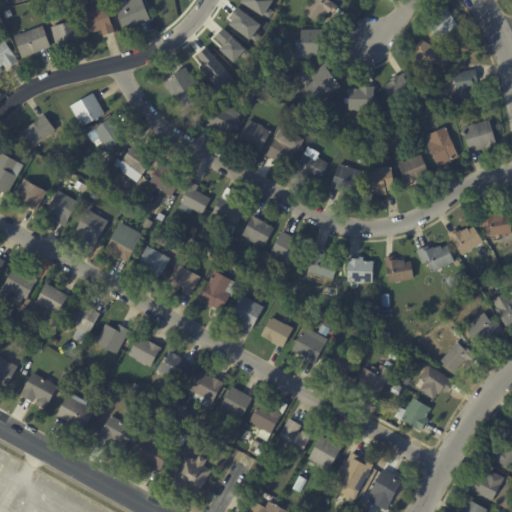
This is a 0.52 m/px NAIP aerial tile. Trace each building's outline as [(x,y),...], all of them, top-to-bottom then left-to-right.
[(144,0),(153,19),(126,31),(113,1),(115,0),(144,0)] [(241,0),(240,2),(262,16),(263,15),(268,18),(272,11),(267,8),(272,0),(241,0)] [(338,13),(325,30),(305,15),(311,6),(305,1),(305,0),(331,0),(341,8),(338,13)] [(117,32),(105,36),(103,30),(91,34),(82,9),(107,1),(117,32)] [(464,26),(449,37),(436,18),(446,10),(445,8),(449,5),(464,26)] [(236,7),(229,17),(232,19),(229,24),(249,39),(250,39),(255,42),(259,36),(254,33),(261,25),(236,7)] [(5,12),(10,10),(13,16),(7,18),(5,12)] [(81,41),(60,47),(54,27),(77,20),(83,40),(81,41)] [(50,47),(23,57),(16,36),(44,25),(52,46),(50,47)] [(250,54),(245,59),(240,55),(233,62),(219,49),(223,45),(214,37),(222,28),(250,54)] [(322,31),(322,37),(321,37),(321,50),(324,50),(324,57),(302,56),(303,30),(322,30),(322,31)] [(17,62),(0,73),(0,43),(6,39),(20,61),(17,62)] [(448,57),(444,65),(436,61),(431,72),(416,65),(420,57),(418,56),(421,50),(418,49),(424,39),(443,50),(441,54),(448,57)] [(206,48),(197,55),(205,65),(201,69),(215,86),(228,75),(206,48)] [(328,64),(341,80),(339,81),(343,85),(319,106),(306,90),(315,82),(311,77),(328,63),(328,64)] [(197,84),(192,87),(199,98),(183,108),(166,83),(176,76),(175,74),(190,65),(200,81),(197,84)] [(479,76),(480,83),(475,84),(476,89),(475,89),(476,97),(459,99),(455,72),(478,69),(479,76)] [(392,79),(400,75),(401,76),(408,72),(419,91),(396,105),(384,86),(393,81),(392,79)] [(373,85),(376,85),(376,109),(364,109),(363,111),(358,111),(358,109),(350,108),(351,87),(361,88),(361,84),(367,84),(367,85),(373,85)] [(252,88),(258,91),(255,97),(248,94),(252,88)] [(97,94),(108,113),(85,127),(73,106),(96,93),(97,94)] [(221,129),(209,122),(221,101),(243,113),(230,134),(221,129)] [(399,127),(391,116),(395,113),(398,116),(401,113),(407,120),(402,124),(403,124),(399,127)] [(36,146),(25,131),(31,126),(32,127),(41,120),(41,119),(47,114),(58,129),(36,146)] [(118,121),(129,136),(110,150),(105,142),(98,148),(88,135),(115,116),(118,121)] [(314,123),(311,128),(299,122),(303,116),(315,121),(314,123)] [(263,151),(242,137),(253,119),(260,124),(261,122),(266,126),(266,127),(274,132),(263,151)] [(488,147),(472,152),(464,128),(473,125),(472,124),(476,123),(476,124),(491,119),(499,143),(488,147)] [(293,129),(307,137),(301,149),(278,136),(285,124),(293,129)] [(457,161),(441,169),(429,144),(432,142),(429,135),(447,127),(462,159),(457,161)] [(83,132),(87,138),(78,144),(74,139),(83,132)] [(279,162),(268,156),(277,138),(299,150),(290,168),(279,162)] [(21,145),(29,150),(26,154),(19,149),(21,145)] [(139,148),(156,161),(140,182),(119,167),(135,146),(139,148)] [(7,193),(0,189),(0,159),(3,154),(8,156),(12,149),(27,158),(23,165),(26,167),(10,195),(7,193)] [(312,152),(312,151),(317,154),(317,155),(331,163),(321,180),(305,170),(303,173),(296,169),(308,149),(312,152)] [(104,152),(111,160),(104,166),(97,158),(104,152)] [(419,182),(409,186),(400,166),(408,162),(408,161),(414,158),(415,160),(425,155),(434,175),(419,182)] [(341,191),(333,188),(341,163),(364,170),(356,196),(341,191)] [(169,168),(185,178),(174,196),(151,183),(162,164),(169,168)] [(395,189),(394,189),(394,191),(377,195),(372,170),(393,165),(398,188),(395,189)] [(50,191),(40,206),(18,192),(27,177),(50,191)] [(199,185),(200,185),(197,190),(214,199),(205,215),(194,209),(191,215),(181,209),(183,204),(182,203),(186,195),(184,194),(191,180),(199,185)] [(79,201),(66,225),(58,220),(62,214),(50,207),(60,190),(79,201)] [(223,198),(246,210),(238,227),(214,215),(222,197),(223,198)] [(98,213),(112,220),(102,239),(81,228),(90,209),(98,213)] [(131,211),(137,215),(133,221),(128,217),(131,211)] [(511,232),(490,236),(488,225),(483,226),(481,215),(498,212),(498,214),(505,213),(506,216),(511,215),(511,232)] [(263,220),(267,223),(266,223),(276,229),(266,247),(258,243),(257,245),(251,241),(252,239),(244,235),(254,216),(263,220)] [(146,227),(144,226),(148,219),(154,224),(150,230),(146,227)] [(139,231),(145,234),(130,261),(107,248),(122,221),(139,231)] [(195,226),(200,229),(197,234),(192,231),(195,226)] [(486,242),(462,256),(449,235),(458,229),(460,232),(464,230),(464,231),(470,228),(471,229),(477,226),(486,242)] [(294,236),(304,241),(292,265),(272,254),(283,231),(294,236)] [(172,258),(173,258),(161,279),(153,274),(155,271),(140,263),(149,245),(172,258)] [(456,261),(433,273),(428,262),(424,264),(417,252),(430,246),(432,249),(435,247),(436,249),(442,246),(444,250),(449,247),(456,261)] [(326,253),(329,254),(328,256),(335,259),(335,262),(341,264),(336,281),(311,273),(318,251),(326,253)] [(193,296),(170,284),(178,270),(176,269),(184,252),(192,257),(186,267),(203,276),(193,296)] [(361,256),(365,257),(365,261),(376,262),(375,283),(365,282),(365,284),(358,283),(358,282),(349,281),(350,258),(360,259),(361,256)] [(415,279),(390,283),(386,258),(394,257),(395,260),(398,260),(398,261),(405,260),(406,263),(412,262),(415,279)] [(220,259),(227,263),(222,270),(216,266),(220,259)] [(28,276),(30,277),(32,274),(41,279),(29,300),(26,298),(22,305),(15,301),(19,295),(14,292),(11,299),(1,294),(15,269),(28,276)] [(222,310),(202,299),(217,271),(241,284),(226,311),(222,310)] [(447,281),(465,271),(469,280),(451,289),(447,281)] [(247,284),(251,276),(257,279),(253,287),(247,284)] [(60,290),(70,296),(59,315),(38,303),(49,284),(60,290)] [(354,286),(362,287),(362,294),(354,294),(354,286)] [(511,326),(510,327),(499,308),(500,308),(496,300),(508,293),(511,298),(511,326)] [(382,294),(390,294),(390,307),(383,307),(382,294)] [(251,329),(233,318),(246,296),(267,308),(254,331),(251,329)] [(288,298),(293,301),(290,307),(284,304),(288,298)] [(92,311),(93,311),(94,308),(103,313),(86,344),(75,338),(80,328),(68,321),(78,303),(92,311)] [(10,306),(16,309),(10,320),(4,317),(10,306)] [(504,332),(488,344),(481,335),(475,339),(467,327),(488,311),(495,321),(499,318),(508,330),(504,332)] [(281,321),(286,324),(287,324),(294,328),(284,347),(262,336),(272,317),(281,321)] [(331,317),(337,321),(333,327),(327,323),(331,317)] [(24,319),(30,322),(27,329),(21,326),(24,319)] [(121,326),(131,332),(118,355),(97,344),(108,324),(118,330),(120,326),(121,326)] [(330,338),(316,363),(311,360),(312,359),(294,349),(307,326),(330,338)] [(151,342),(163,348),(152,367),(146,364),(145,365),(137,361),(138,360),(130,355),(140,336),(151,342)] [(477,360),(472,365),(468,362),(456,375),(442,362),(454,349),(453,349),(459,343),(466,349),(467,348),(474,353),(472,355),(477,360)] [(346,380),(326,368),(337,349),(344,354),(345,353),(351,357),(350,357),(359,362),(347,381),(346,380)] [(394,351),(401,354),(398,360),(392,357),(394,351)] [(186,360),(195,366),(183,385),(162,370),(174,352),(186,360)] [(10,387),(0,381),(0,355),(1,356),(1,355),(9,359),(8,361),(14,364),(15,362),(21,365),(10,387)] [(387,366),(396,370),(383,396),(370,389),(368,394),(357,387),(367,367),(379,373),(383,364),(387,366)] [(456,383),(450,393),(445,390),(442,395),(440,394),(436,400),(422,390),(437,369),(456,383)] [(214,378),(215,379),(217,376),(228,383),(217,402),(193,389),(203,372),(214,378)] [(36,373),(61,386),(49,409),(39,403),(41,399),(39,398),(37,402),(23,395),(35,373),(36,373)] [(65,374),(71,377),(65,388),(59,385),(65,374)] [(407,377),(413,380),(409,386),(403,383),(407,377)] [(131,389),(135,382),(142,386),(137,394),(131,389)] [(244,391),(256,397),(244,419),(224,408),(236,386),(244,391)] [(71,396),(97,411),(86,430),(59,415),(70,396),(71,396)] [(430,424),(425,432),(397,417),(402,408),(408,411),(415,398),(434,409),(429,418),(432,419),(430,424)] [(175,410),(179,403),(185,407),(181,413),(175,410)] [(270,406),(273,408),(273,407),(286,415),(274,433),(253,420),(264,403),(270,406)] [(183,411),(190,415),(186,422),(179,418),(183,411)] [(110,444),(100,438),(113,415),(138,429),(125,452),(115,446),(118,442),(115,441),(113,445),(110,444)] [(295,418),(305,425),(301,431),(304,433),(306,430),(315,436),(303,456),(280,441),(294,418),(295,418)] [(184,431),(189,434),(183,446),(178,443),(184,431)] [(159,438),(156,442),(175,453),(164,473),(137,458),(152,432),(160,436),(159,438)] [(192,435),(198,438),(194,446),(188,443),(192,435)] [(326,436),(347,448),(334,471),(312,459),(325,435),(326,436)] [(511,469),(492,458),(499,446),(508,451),(510,448),(508,446),(511,440),(511,469)] [(257,453),(260,448),(266,451),(263,457),(257,453)] [(355,453),(360,456),(359,458),(366,462),(369,457),(379,462),(359,498),(351,494),(353,489),(339,481),(354,452),(355,453)] [(214,471),(201,495),(174,480),(186,456),(194,460),(195,459),(199,461),(202,456),(209,460),(206,467),(214,471)] [(474,490),(480,479),(482,481),(489,469),(506,478),(494,501),(474,490)] [(384,470),(405,482),(399,494),(396,493),(387,510),(370,501),(374,495),(372,494),(384,470)] [(300,477),(306,479),(299,492),(293,489),(300,477)] [(359,508),(363,501),(367,504),(364,510),(359,508)] [(490,511),(489,511),(464,511),(462,511),(463,508),(466,510),(471,501),(490,511)] [(253,511),(258,504),(268,509),(271,503),(288,511),(253,511)]
